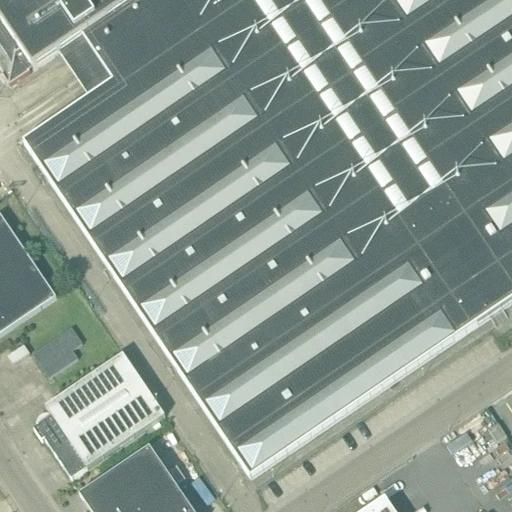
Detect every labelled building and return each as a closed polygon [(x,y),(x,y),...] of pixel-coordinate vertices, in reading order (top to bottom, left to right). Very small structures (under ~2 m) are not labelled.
[(511,0),(0,0),(0,22),(16,47),(12,67),(8,87),(10,89),(34,73),(57,57),(82,40),(113,84),(87,102),(23,145),(202,409),(251,481),(511,304),(511,0)] [(0,338),(56,300),(0,217),(0,338)] [(79,359),(75,352),(86,345),(74,328),(33,354),(49,379),(79,359)] [(72,482),(165,419),(123,357),(46,410),(52,420),(34,432),(42,444),(44,442),(72,482)] [(506,438),(498,426),(489,432),(497,445),(506,438)] [(191,511),(150,450),(81,497),(80,496),(79,496),(89,511),(191,511)] [(392,511),(385,501),(369,511),(392,511)]
